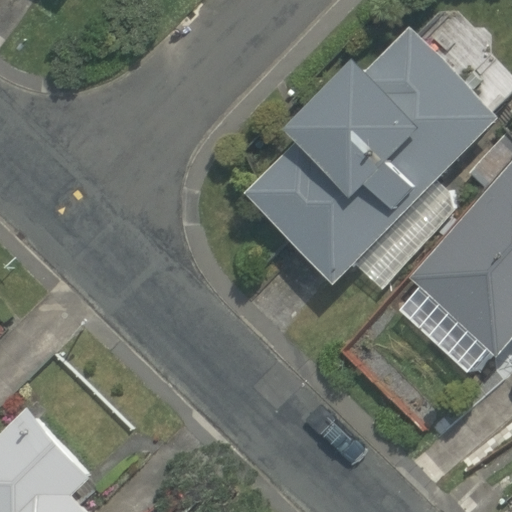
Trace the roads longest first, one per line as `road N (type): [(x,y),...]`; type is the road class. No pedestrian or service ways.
road 1 (residential): [(66,213),(372,511)]
road 2 (residential): [(275,0),(66,213)]
